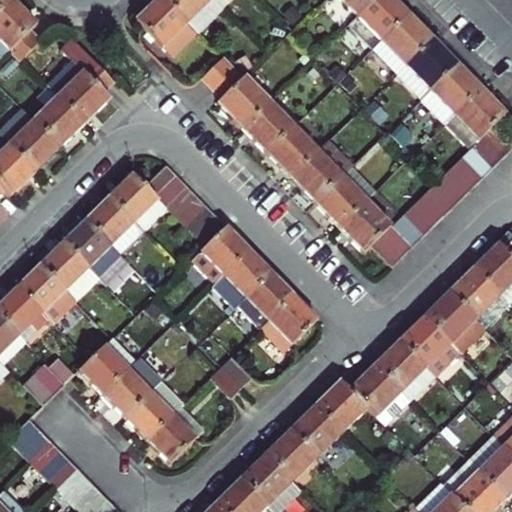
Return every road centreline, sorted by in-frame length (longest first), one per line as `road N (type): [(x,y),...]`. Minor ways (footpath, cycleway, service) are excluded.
road 1 (residential): [(0,254),(104,153),(124,139),(158,135),(366,340)]
road 2 (residential): [(64,412),(145,495),(169,501),(196,491),(328,364),(366,340)]
road 3 (residential): [(366,340),(511,204)]
